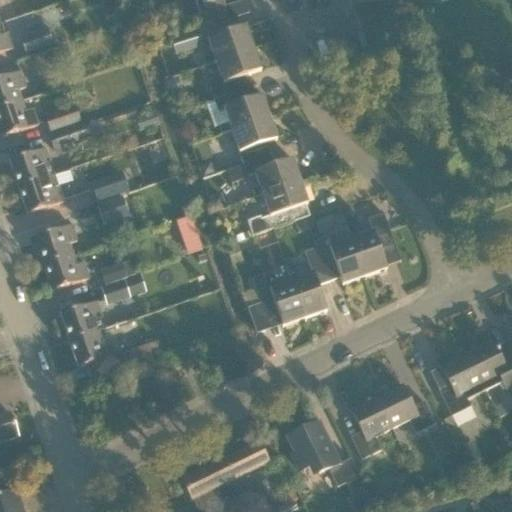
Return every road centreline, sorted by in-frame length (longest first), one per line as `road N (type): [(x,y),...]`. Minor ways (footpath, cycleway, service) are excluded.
road 1 (residential): [(69,476),(456,296)]
road 2 (residential): [(456,296),(419,216),(313,110),(297,64),(307,36),(353,1)]
road 3 (unclassified): [(69,476),(0,269)]
